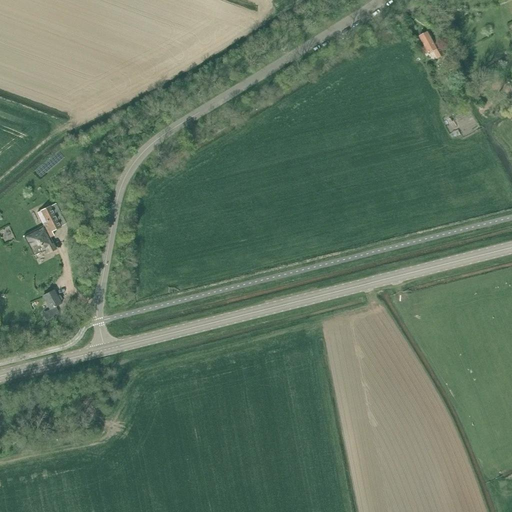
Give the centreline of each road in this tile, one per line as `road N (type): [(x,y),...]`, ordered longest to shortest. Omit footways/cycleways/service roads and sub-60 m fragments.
road 1 (tertiary): [(105,350),(97,307),(125,173),(163,133),(381,0)]
road 2 (tertiary): [(105,350),(511,247)]
